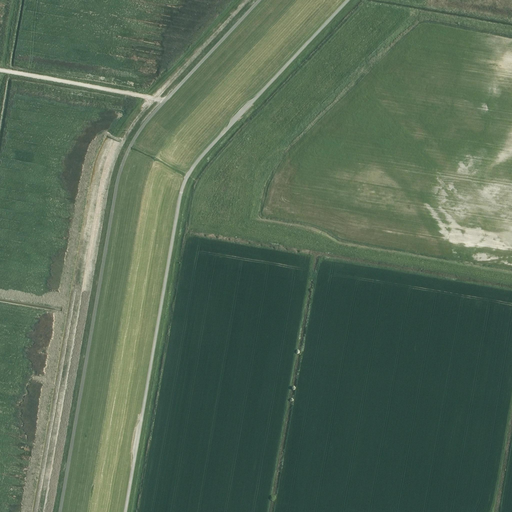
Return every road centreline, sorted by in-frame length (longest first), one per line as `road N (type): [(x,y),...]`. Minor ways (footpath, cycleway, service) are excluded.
road 1 (track): [(125,511),(188,174),(348,0)]
road 2 (track): [(254,0),(128,143),(55,511)]
